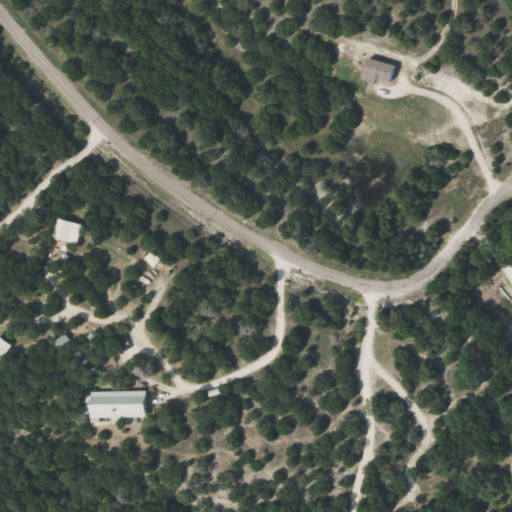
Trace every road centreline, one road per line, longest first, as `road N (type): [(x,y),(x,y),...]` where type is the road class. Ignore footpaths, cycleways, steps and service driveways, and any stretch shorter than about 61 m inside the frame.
road 1 (residential): [(140,164),(256,243),(330,279),(384,294),(414,295),(440,275),(511,191)]
road 2 (residential): [(0,20),(39,71),(140,164)]
road 3 (residential): [(360,0),(381,36),(511,86)]
road 4 (residential): [(140,164),(184,0)]
